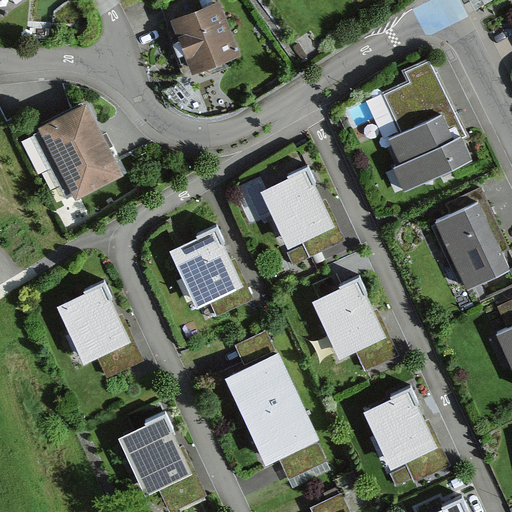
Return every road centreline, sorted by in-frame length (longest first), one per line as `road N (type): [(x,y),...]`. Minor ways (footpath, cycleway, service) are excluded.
road 1 (residential): [(238,511),(123,256),(127,228),(231,169),(260,146),(278,114)]
road 2 (residential): [(498,511),(308,99)]
road 3 (residential): [(136,73),(171,128),(233,133),(278,114)]
road 4 (residential): [(308,99),(452,10)]
road 5 (track): [(127,228),(0,295)]
road 6 (residential): [(511,135),(452,10)]
road 7 (residential): [(136,73),(0,51)]
